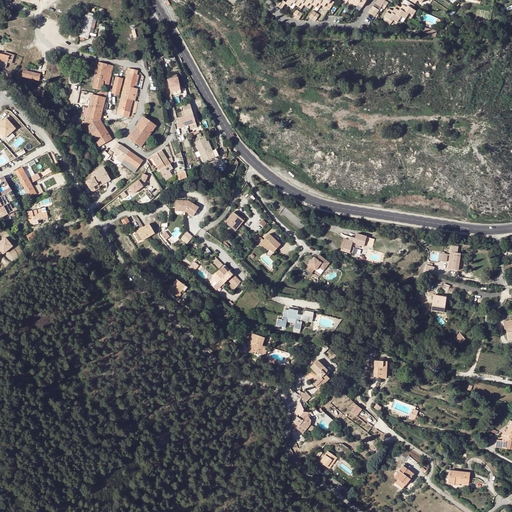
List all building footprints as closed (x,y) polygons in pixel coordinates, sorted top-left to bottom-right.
[(407,15),(406,16),(410,19),(415,12),(411,9),(413,5),(409,2),(406,8),(402,5),(400,8),(399,9),(407,15)] [(402,22),(406,16),(407,15),(399,9),(398,11),(394,8),(391,13),(399,18),(398,20),(402,22)] [(396,23),(398,20),(399,18),(391,13),(390,14),(389,13),(387,12),(384,16),(387,19),(385,22),(389,25),(393,20),(396,23)] [(93,17),(85,15),(80,37),(87,39),(93,17)] [(435,37),(436,31),(423,28),(422,32),(427,34),(426,35),(435,37)] [(7,62),(11,64),(14,54),(4,52),(4,54),(0,53),(0,66),(6,68),(7,62)] [(93,88),(101,90),(104,81),(106,81),(105,84),(109,85),(113,66),(99,62),(97,69),(93,88)] [(27,69),(24,68),(22,76),(39,81),(40,74),(27,71),(27,69)] [(121,97),(117,114),(128,117),(130,112),(127,111),(130,99),(133,100),(135,100),(137,89),(133,87),(134,85),(137,74),(137,71),(128,68),(121,97)] [(123,78),(116,77),(112,93),(119,95),(123,78)] [(178,77),(168,79),(171,94),(181,92),(178,77)] [(37,89),(33,88),(32,94),(43,97),(44,91),(41,90),(37,89)] [(90,100),(88,108),(86,117),(85,122),(100,146),(112,139),(100,120),(106,93),(101,90),(95,95),(91,95),(90,100)] [(190,129),(197,127),(190,103),(183,105),(184,111),(182,111),(183,116),(177,118),(180,127),(189,125),(190,129)] [(144,117),(128,138),(141,147),(156,125),(144,117)] [(16,131),(7,120),(0,125),(0,134),(5,140),(16,131)] [(205,137),(195,142),(204,162),(219,156),(216,149),(213,150),(211,151),(207,141),(205,137)] [(116,159),(135,173),(143,162),(130,151),(118,142),(112,150),(118,155),(116,159)] [(151,157),(166,180),(173,175),(171,172),(171,169),(173,168),(162,150),(151,157)] [(85,180),(90,190),(98,185),(97,184),(109,177),(104,168),(85,180)] [(23,169),(16,173),(30,197),(37,193),(39,197),(45,193),(41,185),(34,189),(32,185),(42,179),(40,175),(30,180),(23,169)] [(177,173),(180,178),(180,179),(187,176),(185,169),(177,173)] [(142,179),(129,188),(134,194),(144,187),(142,185),(146,182),(148,176),(144,174),(142,179)] [(98,185),(90,190),(93,194),(100,189),(99,187),(111,180),(109,177),(97,184),(98,185)] [(5,179),(2,181),(8,193),(12,191),(5,179)] [(187,200),(175,199),(175,205),(180,206),(179,211),(174,210),(174,214),(184,215),(185,211),(193,216),(198,207),(187,200)] [(8,204),(0,207),(0,217),(0,218),(12,212),(8,204)] [(41,208),(28,212),(31,225),(38,224),(38,220),(46,218),(44,212),(42,212),(41,208)] [(236,212),(227,221),(236,230),(247,219),(241,213),(239,214),(236,212)] [(149,223),(137,231),(143,240),(155,233),(149,223)] [(163,231),(160,234),(164,240),(168,237),(163,231)] [(181,237),(188,243),(193,236),(187,231),(181,237)] [(27,236),(30,242),(37,237),(34,232),(27,236)] [(357,244),(361,245),(361,243),(365,244),(367,236),(357,233),(356,237),(351,236),(349,240),(344,239),(341,250),(350,252),(352,246),(353,241),(357,242),(357,244)] [(367,236),(365,244),(373,246),(375,238),(367,236)] [(13,245),(5,237),(0,241),(0,252),(2,251),(4,253),(13,245)] [(270,237),(263,244),(274,255),(282,248),(270,237)] [(448,261),(449,253),(446,253),(446,251),(441,250),(440,259),(448,261)] [(461,253),(452,251),(449,268),(459,270),(461,253)] [(307,265),(304,269),(310,273),(313,269),(315,270),(316,271),(319,267),(321,264),(325,267),(329,262),(319,255),(316,259),(314,258),(308,266),(307,265)] [(219,268),(224,264),(216,256),(211,260),(219,268)] [(194,262),(190,267),(194,271),(198,266),(194,262)] [(321,264),(319,267),(324,271),(330,263),(329,262),(325,267),(321,264)] [(436,266),(427,263),(425,270),(434,273),(436,266)] [(223,267),(216,274),(221,279),(217,283),(220,286),(233,274),(230,271),(228,272),(223,267)] [(169,291),(177,297),(180,294),(185,286),(177,280),(169,291)] [(434,297),(431,296),(430,302),(433,302),(433,305),(443,306),(444,299),(439,298),(440,295),(435,295),(434,297)] [(301,321),(301,320),(302,315),(297,314),(298,311),(289,309),(288,313),(283,313),(282,320),(278,319),(277,325),(285,327),(287,318),(296,319),(294,328),(300,329),(301,322),(301,321)] [(460,333),(454,338),(459,344),(466,339),(460,333)] [(264,338),(252,334),(250,341),(251,342),(253,342),(250,352),(256,354),(256,352),(261,354),(264,346),(262,345),(264,338)] [(372,348),(368,347),(364,353),(356,363),(360,365),(372,348)] [(331,371),(318,361),(311,368),(319,374),(320,376),(314,383),(322,389),(332,378),(328,374),(331,371)] [(385,378),(385,366),(383,366),(383,361),(375,361),(374,377),(385,378)] [(312,381),(314,383),(320,376),(319,374),(312,381)] [(311,399),(306,392),(301,397),(306,404),(311,399)] [(357,404),(351,411),(357,415),(362,409),(357,404)] [(303,412),(299,418),(308,425),(305,429),(301,427),(299,426),(297,428),(304,433),(307,429),(312,432),(316,427),(311,423),(311,419),(305,413),(303,412)] [(301,427),(305,429),(308,425),(299,418),(297,416),(293,421),(299,426),(301,427)] [(496,447),(510,449),(511,440),(511,439),(511,421),(511,422),(506,432),(503,436),(502,440),(497,440),(496,447)] [(337,458),(328,451),(320,463),(329,469),(337,458)] [(415,472),(408,467),(407,468),(403,466),(394,477),(398,480),(396,483),(403,488),(415,472)] [(467,474),(450,471),(448,484),(454,485),(454,481),(455,478),(460,479),(459,482),(459,484),(468,486),(469,479),(467,478),(467,474)] [(284,491),(280,495),(284,501),(289,498),(284,491)]
